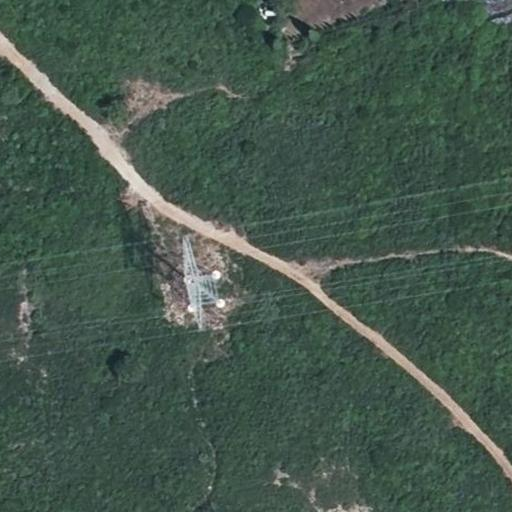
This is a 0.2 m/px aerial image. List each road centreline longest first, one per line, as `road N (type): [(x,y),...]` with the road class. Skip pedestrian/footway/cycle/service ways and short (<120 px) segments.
road 1 (track): [(0,52),(150,219),(295,289),(489,442),(511,481)]
road 2 (track): [(271,277),(414,250),(511,257)]
